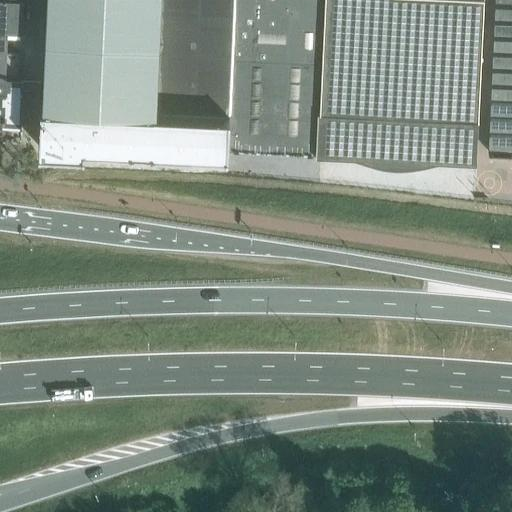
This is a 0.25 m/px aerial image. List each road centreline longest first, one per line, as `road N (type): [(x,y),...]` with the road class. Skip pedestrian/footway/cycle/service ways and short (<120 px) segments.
road 1 (primary): [(0,502),(204,441),(302,422),(511,410)]
road 2 (primary): [(511,296),(426,273),(0,218)]
road 3 (trunk): [(0,385),(246,374),(511,385)]
road 4 (trunk): [(343,303),(0,313)]
road 5 (unknown): [(31,0),(33,124),(199,123)]
road 6 (primary): [(511,312),(343,303)]
